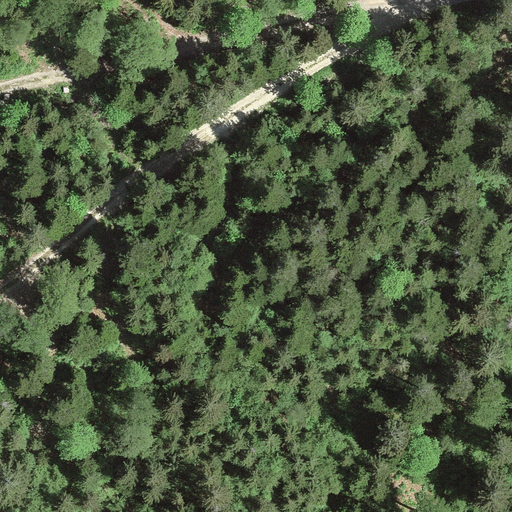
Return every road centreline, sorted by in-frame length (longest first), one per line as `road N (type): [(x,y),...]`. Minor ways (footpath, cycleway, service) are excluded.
road 1 (track): [(405,2),(200,141),(0,297)]
road 2 (track): [(419,0),(386,2),(0,104)]
